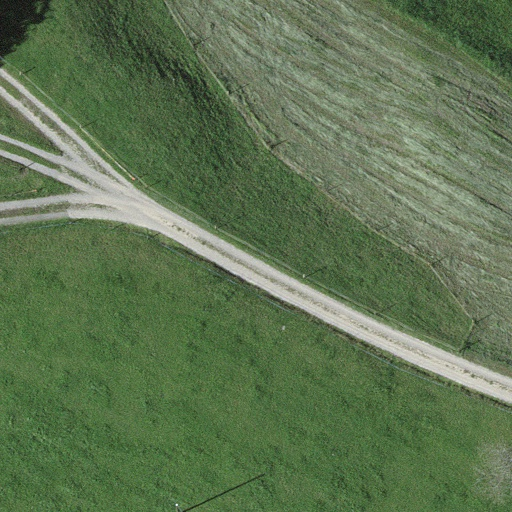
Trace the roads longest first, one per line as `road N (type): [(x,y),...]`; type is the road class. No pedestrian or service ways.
road 1 (track): [(143,209),(0,85)]
road 2 (track): [(0,149),(143,209)]
road 3 (track): [(0,214),(143,209)]
